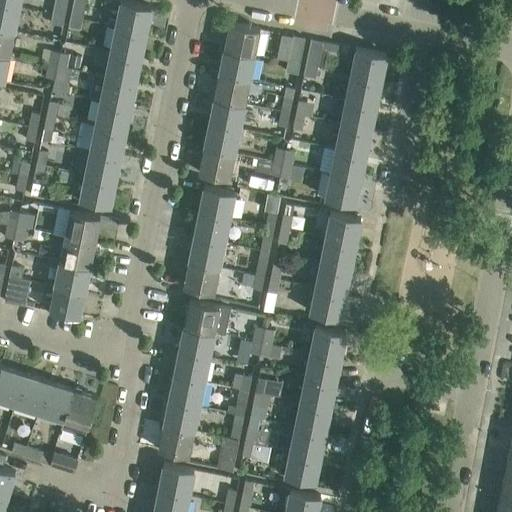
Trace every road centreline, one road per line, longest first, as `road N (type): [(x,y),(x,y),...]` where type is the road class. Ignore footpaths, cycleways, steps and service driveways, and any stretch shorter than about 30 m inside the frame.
road 1 (residential): [(122,347),(189,0)]
road 2 (residential): [(344,511),(377,380),(472,393)]
road 3 (residential): [(472,393),(511,177)]
road 4 (residential): [(41,484),(84,495),(111,483),(134,390),(122,347)]
road 5 (residential): [(387,199),(417,31)]
road 6 (residential): [(417,31),(261,0)]
road 7 (residential): [(0,331),(91,356),(122,347)]
road 8 (residential): [(450,511),(472,393)]
